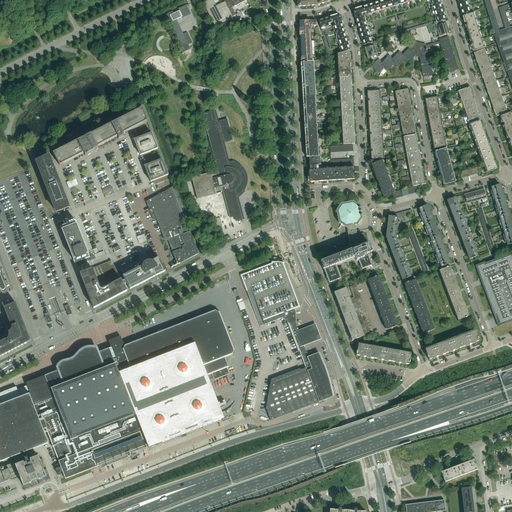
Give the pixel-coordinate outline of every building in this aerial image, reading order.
[(232,8),(247,0),(208,0),(203,3),(215,26),(236,15),(232,8)] [(383,9),(386,8),(384,0),(377,2),(380,10),(380,11),(380,14),(384,13),(383,10),(383,9)] [(390,0),(384,0),(386,8),(391,7),(391,8),(392,10),(393,10),(390,0)] [(395,6),(401,4),(399,0),(391,0),(395,9),(396,9),(396,7),(395,7),(395,6)] [(445,21),(438,0),(429,0),(430,2),(427,2),(428,4),(431,3),(433,10),(432,11),(432,10),(430,11),(431,14),(433,14),(433,13),(436,22),(435,22),(435,21),(433,22),(434,24),(445,21)] [(457,0),(462,15),(465,14),(473,12),(473,11),(471,11),(470,12),(468,7),(471,6),(471,5),(469,5),(469,6),(468,6),(466,0),(457,0)] [(376,12),(380,10),(377,2),(371,4),(374,12),(375,15),(377,15),(376,12)] [(498,8),(487,12),(493,33),(511,26),(511,3),(510,4),(503,7),(498,8)] [(367,12),(366,12),(368,14),(374,12),(371,4),(365,6),(367,12)] [(165,15),(182,53),(184,52),(190,49),(188,45),(192,43),(188,35),(184,37),(178,24),(176,20),(182,17),(182,18),(190,15),(186,5),(178,9),(179,11),(173,14),(172,12),(165,15)] [(361,16),(361,14),(359,8),(354,9),(353,11),(355,18),(361,16)] [(463,16),(469,34),(480,30),(474,12),(465,15),(463,16)] [(334,21),(335,24),(341,22),(339,15),(337,15),(332,16),(333,22),(334,21)] [(325,18),(327,27),(328,26),(328,23),(333,22),(332,16),(325,18)] [(362,16),(361,16),(355,18),(364,46),(375,42),(374,40),(373,41),(373,42),(372,42),(369,33),(370,32),(370,33),(372,32),(371,29),(369,29),(369,30),(368,30),(366,23),(369,22),(368,20),(365,21),(364,17),(363,16),(362,17),(362,16)] [(318,20),(322,32),(324,31),(323,29),(322,29),(322,28),(327,27),(325,18),(318,20)] [(299,31),(299,33),(310,32),(310,31),(311,31),(311,29),(311,26),(317,26),(316,21),(300,22),(300,23),(299,23),(299,31)] [(445,21),(434,24),(435,24),(439,37),(449,34),(445,21)] [(338,53),(349,49),(341,22),(335,24),(334,24),(334,25),(333,26),(335,31),(332,32),(332,33),(335,32),(337,39),(336,39),(334,40),(335,43),(337,43),(337,42),(338,42),(341,50),(340,51),(339,50),(338,51),(338,53)] [(432,24),(431,22),(402,31),(403,33),(432,24)] [(511,26),(498,31),(493,33),(511,85),(511,26)] [(469,34),(474,51),(485,48),(480,30),(469,34)] [(398,34),(398,33),(376,39),(377,41),(398,34)] [(420,58),(423,77),(432,76),(432,75),(433,74),(433,71),(431,71),(431,66),(432,65),(431,62),(430,62),(429,59),(428,51),(428,47),(440,43),(449,72),(458,69),(459,68),(458,66),(457,66),(455,60),(456,59),(455,57),(454,56),(452,50),(453,50),(452,47),(451,47),(449,41),(450,40),(449,37),(448,37),(446,37),(439,40),(440,42),(427,45),(427,44),(426,45),(424,44),(418,42),(418,43),(416,42),(411,48),(410,47),(404,55),(400,52),(393,59),(389,56),(383,63),(378,59),(371,67),(378,73),(383,68),(387,71),(389,69),(394,64),(398,67),(400,65),(404,60),(409,64),(411,61),(415,56),(420,58)] [(365,49),(368,59),(371,58),(371,60),(373,62),(376,59),(376,56),(377,56),(373,43),(375,42),(364,46),(365,45),(366,48),(365,49)] [(474,53),(480,69),(491,65),(486,49),(474,53)] [(337,54),(338,66),(349,65),(349,53),(348,53),(348,51),(337,54)] [(301,79),(314,78),(313,62),(300,63),(301,69),(301,71),(301,79)] [(338,66),(339,78),(350,77),(349,65),(338,66)] [(497,81),(491,65),(480,69),(485,85),(497,81)] [(351,94),(350,77),(339,78),(340,94),(351,94)] [(315,97),(314,78),(301,79),(302,87),(302,89),(302,98),(315,97)] [(485,85),(491,101),(503,96),(497,81),(485,85)] [(457,92),(463,107),(475,103),(474,100),(472,100),(470,92),(471,91),(469,87),(457,92)] [(394,91),(396,101),(409,99),(407,90),(408,90),(408,89),(394,91)] [(367,92),(368,108),(381,108),(380,91),(367,92)] [(352,110),(351,94),(340,94),(341,111),(352,110)] [(508,112),(503,96),(491,101),(496,116),(508,112)] [(316,117),(315,97),(302,98),(303,107),(303,108),(304,117),(316,117)] [(427,112),(428,116),(441,114),(438,97),(425,100),(426,104),(427,104),(429,112),(427,112)] [(410,103),(409,99),(396,101),(399,118),(412,116),(412,115),(412,116),(411,112),(410,112),(410,110),(410,109),(410,106),(409,106),(409,104),(410,103)] [(475,103),(463,107),(469,123),(476,121),(481,119),(479,115),(478,116),(475,108),(476,107),(475,103)] [(123,133),(147,121),(147,120),(142,109),(142,108),(53,154),(59,166),(83,153),(85,156),(89,154),(98,149),(97,146),(117,136),(118,138),(124,136),(123,133)] [(368,108),(369,125),(382,125),(381,108),(368,108)] [(353,127),(352,110),(341,111),(342,128),(353,127)] [(218,171),(192,178),(197,199),(223,192),(230,218),(236,216),(237,220),(241,219),(242,222),(236,197),(238,196),(240,195),(242,193),(243,191),(245,189),(246,187),(247,185),(247,182),(247,180),(247,178),(247,176),(246,173),(245,171),(245,170),(243,168),(242,166),(241,165),(239,164),(237,162),(235,161),(232,161),(231,160),(229,160),(226,160),(221,143),(232,140),(227,119),(219,121),(219,122),(216,123),(214,113),(211,114),(211,112),(203,114),(218,171)] [(506,132),(511,129),(511,114),(511,112),(500,116),(506,132)] [(441,114),(428,116),(429,120),(430,120),(432,128),(430,129),(431,133),(444,130),(441,114)] [(412,116),(399,118),(402,135),(415,133),(415,132),(414,128),(413,128),(413,126),(413,125),(413,123),(412,123),(412,120),(413,120),(412,116)] [(305,137),(317,137),(316,117),(304,117),(304,126),(305,128),(304,128),(305,137)] [(469,125),(474,141),(485,137),(480,121),(469,125)] [(369,125),(370,142),(383,141),(383,133),(385,133),(385,135),(391,135),(391,131),(385,131),(385,130),(383,130),(382,125),(369,125)] [(354,144),(353,127),(342,128),(343,145),(354,144)] [(444,130),(431,133),(432,137),(433,136),(435,145),(433,145),(434,149),(447,147),(444,130)] [(142,155),(158,149),(151,133),(146,135),(136,139),(134,140),(137,148),(140,156),(142,155)] [(403,137),(406,154),(419,151),(419,150),(418,151),(418,147),(417,147),(416,145),(417,145),(416,142),(415,139),(416,139),(416,136),(416,135),(403,137)] [(306,158),(308,157),(319,157),(317,137),(305,137),(305,146),(306,146),(306,148),(305,148),(306,158)] [(474,141),(480,157),(491,153),(485,137),(474,141)] [(384,158),(383,141),(370,142),(371,159),(384,158)] [(435,152),(440,168),(451,165),(447,149),(438,151),(435,152)] [(419,151),(406,154),(409,170),(422,168),(422,167),(421,167),(421,164),(420,164),(419,162),(420,161),(419,159),(419,158),(418,156),(419,156),(419,152),(419,151)] [(497,169),(491,153),(480,157),(486,172),(487,172),(488,172),(497,169)] [(37,162),(56,212),(69,207),(49,157),(37,162)] [(332,180),(331,168),(317,169),(317,165),(320,165),(320,157),(319,157),(308,157),(309,166),(310,166),(310,170),(308,171),(309,182),(314,181),(315,181),(326,181),(326,180),(328,180),(328,181),(332,180)] [(168,175),(162,159),(146,165),(144,166),(150,182),(152,181),(156,180),(168,175)] [(383,160),(371,165),(377,180),(389,176),(383,160)] [(456,181),(451,165),(440,168),(444,184),(456,181)] [(354,167),(331,168),(332,180),(345,180),(344,179),(346,179),(346,180),(355,179),(354,167)] [(412,187),(415,186),(425,184),(424,180),(423,181),(422,178),(423,177),(422,175),(421,172),(422,172),(422,169),(422,168),(409,170),(412,187)] [(168,175),(156,180),(158,183),(169,179),(168,175)] [(383,196),(392,193),(395,192),(394,192),(391,184),(395,183),(394,180),(391,182),(389,176),(377,180),(383,196)] [(76,186),(74,180),(67,183),(69,188),(76,186)] [(111,185),(102,189),(104,194),(113,191),(111,185)] [(500,185),(491,187),(495,202),(504,199),(503,195),(503,194),(504,194),(503,192),(502,192),(500,185)] [(176,263),(178,264),(198,254),(199,254),(198,253),(195,246),(191,234),(172,187),(146,201),(152,219),(155,218),(162,235),(163,237),(166,238),(169,237),(170,239),(167,240),(176,263)] [(453,215),(461,212),(456,197),(447,200),(449,206),(449,207),(448,207),(449,209),(450,209),(453,215)] [(505,205),(504,199),(495,202),(499,216),(508,214),(506,208),(507,208),(507,207),(507,206),(506,205),(505,205)] [(345,227),(346,227),(354,226),(357,225),(362,218),(362,216),(363,216),(361,208),(360,208),(360,206),(353,201),(340,204),(336,210),(338,223),(345,227)] [(430,211),(427,205),(418,208),(424,223),(433,219),(430,213),(431,213),(431,212),(431,211),(430,211)] [(495,250),(482,208),(477,210),(490,251),(495,250)] [(456,224),(458,230),(467,226),(461,212),(453,215),(455,221),(454,221),(454,222),(454,223),(455,224),(456,224)] [(499,216),(503,231),(511,228),(510,222),(511,222),(511,221),(511,220),(510,220),(509,220),(508,214),(499,216)] [(386,237),(395,237),(398,218),(394,217),(389,216),(386,237)] [(435,226),(433,219),(424,223),(430,237),(438,234),(436,228),(437,228),(437,227),(437,226),(436,225),(435,226)] [(86,252),(74,222),(62,226),(74,257),(75,261),(88,256),(86,252)] [(473,241),(467,226),(458,230),(460,236),(459,237),(460,238),(461,239),(461,238),(464,244),(473,241)] [(511,229),(511,228),(503,231),(507,245),(511,243),(511,229)] [(355,231),(348,232),(351,249),(329,258),(328,256),(326,258),(326,259),(320,261),(324,269),(325,272),(329,283),(341,278),(337,267),(336,268),(335,264),(355,257),(361,271),(363,270),(362,269),(372,265),(370,262),(374,261),(367,243),(367,241),(366,241),(364,233),(359,233),(358,230),(356,231),(355,231)] [(428,270),(413,230),(408,232),(423,272),(428,270)] [(142,235),(137,237),(140,244),(147,241),(144,234),(142,235)] [(441,240),(438,234),(430,237),(435,252),(444,249),(442,243),(442,242),(443,242),(442,240),(441,240)] [(396,238),(395,237),(386,237),(391,251),(400,248),(396,238)] [(478,256),(473,241),(464,244),(466,251),(465,251),(465,252),(465,253),(466,253),(467,253),(469,259),(478,256)] [(406,262),(400,248),(391,251),(397,265),(406,262)] [(444,249),(435,252),(441,267),(449,263),(447,257),(448,257),(448,256),(448,255),(447,255),(446,255),(444,249)] [(99,253),(95,255),(89,257),(91,260),(105,255),(103,251),(99,253)] [(511,256),(511,254),(511,253),(485,263),(485,262),(475,265),(476,267),(477,269),(480,276),(479,276),(483,286),(488,298),(490,303),(492,307),(494,315),(495,317),(497,322),(498,326),(511,321),(511,256)] [(131,289),(165,271),(166,271),(166,270),(165,270),(164,268),(161,262),(158,257),(152,261),(151,261),(149,261),(148,261),(147,261),(145,262),(144,263),(143,264),(142,266),(141,266),(124,275),(122,276),(129,290),(131,289)] [(266,408),(268,414),(269,417),(270,420),(274,419),(316,403),(318,402),(319,402),(333,397),(332,392),(330,388),(329,383),(328,379),(327,374),(325,370),(324,366),(322,361),(320,357),(318,353),(310,356),(305,351),(296,325),(294,309),(300,307),(300,306),(284,263),(271,262),(271,263),(240,274),(239,275),(246,291),(249,299),(260,327),(283,318),(289,324),(304,363),(304,371),(270,384),(266,408)] [(406,262),(397,265),(402,280),(411,276),(406,262)] [(94,308),(127,291),(121,279),(120,280),(112,264),(111,265),(109,264),(108,263),(92,269),(80,273),(94,308)] [(440,270),(446,287),(456,283),(450,266),(440,270)] [(368,280),(374,297),(384,293),(378,276),(368,280)] [(410,300),(421,296),(415,279),(404,283),(410,300)] [(446,287),(452,303),(462,299),(456,283),(446,287)] [(352,307),(346,288),(334,292),(332,292),(335,299),(336,299),(337,300),(337,301),(338,303),(339,305),(337,306),(339,312),(352,307)] [(391,309),(384,293),(374,297),(380,313),(391,309)] [(410,300),(417,317),(427,313),(421,296),(410,300)] [(462,299),(452,303),(459,320),(469,316),(462,299)] [(0,357),(1,357),(27,343),(29,337),(16,303),(3,308),(12,329),(10,331),(8,332),(9,335),(9,337),(0,341),(0,357)] [(339,312),(341,317),(342,318),(343,317),(344,319),(345,321),(345,322),(346,323),(344,324),(348,336),(350,336),(351,337),(352,340),(364,336),(352,307),(339,312)] [(397,326),(391,309),(380,313),(387,330),(397,326)] [(49,436),(227,368),(228,367),(224,357),(232,355),(234,350),(219,312),(215,310),(138,340),(124,345),(120,336),(114,338),(108,341),(111,347),(95,354),(94,352),(85,356),(85,355),(84,355),(83,355),(82,355),(81,355),(81,356),(81,357),(81,358),(60,366),(62,369),(26,383),(27,386),(17,389),(16,387),(7,390),(2,392),(0,393),(0,461),(0,462),(49,443),(43,429),(46,428),(49,436)] [(434,329),(427,313),(417,317),(423,333),(434,329)] [(316,323),(298,330),(296,330),(302,345),(303,345),(322,338),(316,323)] [(475,331),(458,337),(462,347),(472,343),(479,341),(475,331)] [(441,343),(445,353),(462,347),(458,337),(441,343)] [(428,357),(429,360),(445,353),(441,343),(425,349),(427,355),(427,356),(427,358),(428,357)] [(356,355),(374,358),(376,348),(358,345),(357,351),(356,351),(356,354),(356,355)] [(376,348),(374,358),(391,361),(393,351),(376,348)] [(411,354),(393,351),(391,361),(409,365),(409,362),(411,354)] [(229,374),(227,368),(49,436),(60,463),(56,465),(57,468),(55,469),(58,474),(58,475),(59,476),(60,476),(60,475),(61,475),(61,474),(61,473),(60,469),(62,469),(65,479),(105,463),(106,465),(138,452),(137,450),(147,446),(148,448),(224,418),(209,380),(214,378),(214,380),(229,374)] [(13,478),(12,478),(20,475),(23,482),(24,485),(25,485),(28,484),(33,482),(42,478),(44,478),(49,475),(42,458),(40,459),(38,455),(32,457),(33,458),(28,460),(27,457),(24,458),(25,461),(21,463),(20,460),(6,466),(6,467),(4,468),(4,467),(3,467),(2,467),(0,467),(0,484),(2,484),(2,483),(3,483),(4,483),(8,481),(9,481),(8,479),(10,479),(11,480),(12,480),(13,479),(13,478)] [(473,459),(457,466),(461,476),(477,470),(473,459)] [(445,482),(461,476),(457,466),(441,472),(445,482)] [(463,505),(473,504),(471,487),(461,488),(463,505)] [(444,500),(425,502),(425,511),(434,511),(445,511),(444,500)] [(406,511),(425,511),(425,502),(405,505),(406,511)]
